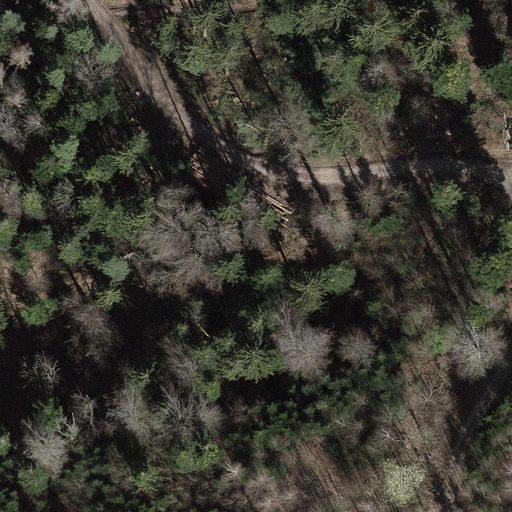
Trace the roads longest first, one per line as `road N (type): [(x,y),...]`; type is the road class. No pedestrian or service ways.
road 1 (track): [(95,14),(170,106),(262,169),(323,179),(451,163),(511,183)]
road 2 (track): [(511,360),(462,444),(452,511)]
